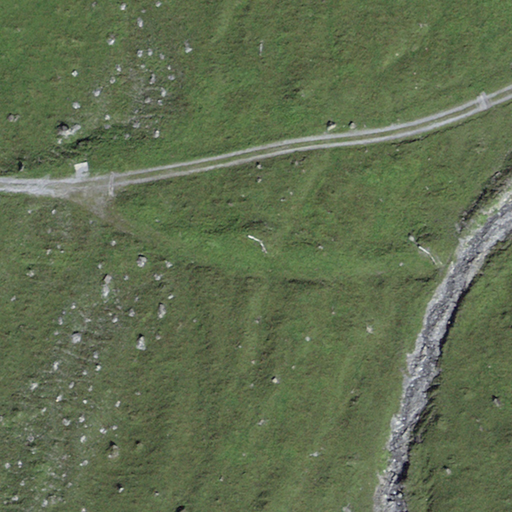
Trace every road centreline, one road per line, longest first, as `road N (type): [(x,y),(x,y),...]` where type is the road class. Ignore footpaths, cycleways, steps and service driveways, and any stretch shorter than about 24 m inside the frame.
road 1 (track): [(511,92),(400,133),(259,152),(205,168),(0,186)]
road 2 (track): [(433,259),(354,272),(194,252),(56,187)]
